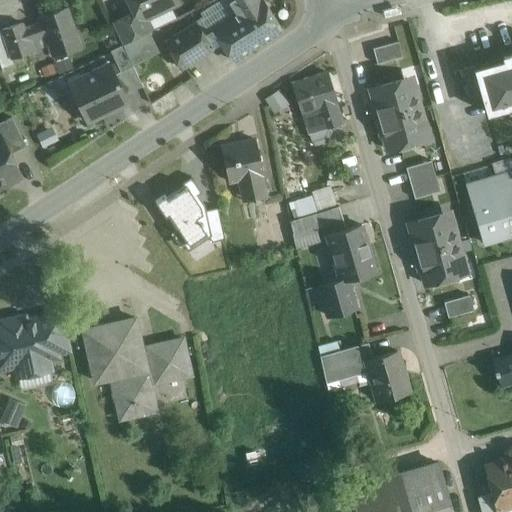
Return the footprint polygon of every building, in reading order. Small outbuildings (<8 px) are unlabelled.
[(176,0),(127,0),(134,13),(138,21),(145,18),(178,2),(176,0)] [(257,0),(237,13),(218,25),(238,57),(281,30),(261,0),(257,0)] [(228,0),(237,13),(257,0),(228,0)] [(67,8),(37,18),(39,25),(43,35),(45,42),(48,41),(52,55),(80,46),(67,8)] [(134,13),(112,23),(123,45),(148,32),(152,30),(145,18),(138,21),(134,13)] [(22,23),(2,30),(11,58),(32,51),(29,43),(24,28),(22,23)] [(196,23),(165,42),(182,68),(212,48),(196,23)] [(39,25),(30,28),(29,26),(24,28),(29,43),(38,40),(36,37),(43,35),(39,25)] [(148,32),(123,45),(132,64),(157,51),(148,32)] [(38,40),(29,43),(32,51),(41,48),(38,40)] [(398,41),(373,48),(377,64),(402,57),(398,41)] [(123,45),(110,51),(121,72),(133,66),(132,64),(123,45)] [(476,69),(475,70),(482,93),(487,113),(511,106),(511,54),(503,57),(504,61),(476,69)] [(110,64),(69,84),(87,122),(129,102),(110,64)] [(475,66),(461,69),(469,96),(482,93),(475,70),(476,69),(475,66)] [(327,73),(292,84),(302,113),(303,113),(309,134),(343,122),(327,73)] [(411,77),(371,88),(379,119),(420,108),(411,77)] [(420,108),(379,119),(388,150),(428,139),(420,108)] [(26,146),(12,117),(0,122),(0,135),(1,135),(10,154),(26,146)] [(0,135),(0,185),(20,175),(10,154),(1,135),(0,135)] [(255,139),(222,147),(229,182),(238,180),(243,201),(267,196),(262,175),(263,174),(255,139)] [(431,161),(406,168),(410,183),(435,176),(431,161)] [(475,213),(511,202),(511,170),(466,184),(475,213)] [(435,176),(410,183),(415,199),(440,192),(435,176)] [(191,177),(155,200),(188,251),(210,237),(212,241),(224,239),(217,208),(206,213),(204,206),(197,196),(201,193),(191,177)] [(511,202),(475,213),(484,243),(511,234),(511,202)] [(339,206),(290,221),(293,234),(296,248),(320,241),(316,228),(343,219),(339,206)] [(449,212),(409,223),(417,254),(458,242),(449,212)] [(340,280),(347,279),(375,271),(362,225),(327,235),(340,280)] [(458,242),(417,254),(426,285),(467,273),(458,242)] [(347,279),(340,280),(320,286),(329,317),(355,309),(347,279)] [(469,295),(444,302),(448,318),(473,311),(469,295)] [(24,317),(2,322),(3,327),(0,327),(0,368),(16,365),(18,377),(50,370),(47,358),(57,356),(56,352),(67,349),(59,314),(25,322),(24,317)] [(135,318),(83,330),(95,381),(124,375),(125,380),(112,383),(120,419),(156,411),(148,377),(154,376),(155,383),(191,374),(183,339),(147,347),(148,351),(143,352),(135,318)] [(368,343),(320,356),(326,384),(369,372),(366,360),(373,358),(368,343)] [(373,358),(366,360),(369,372),(378,401),(410,392),(405,372),(403,372),(397,351),(373,358)] [(511,355),(494,360),(494,358),(492,359),(493,362),(494,362),(496,370),(494,370),(495,377),(498,376),(501,387),(503,386),(501,379),(511,376),(511,355)] [(0,419),(19,426),(27,402),(8,396),(0,418),(0,419)] [(511,463),(511,460),(486,467),(497,509),(511,505),(511,463)] [(452,511),(439,465),(353,489),(355,497),(331,504),(332,511),(452,511)] [(493,511),(489,494),(477,497),(481,511),(493,511)]
